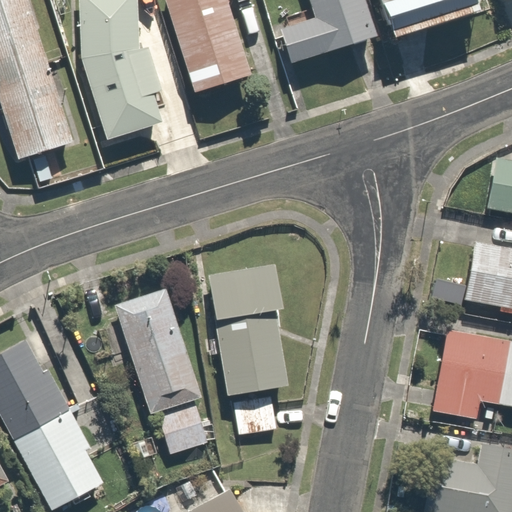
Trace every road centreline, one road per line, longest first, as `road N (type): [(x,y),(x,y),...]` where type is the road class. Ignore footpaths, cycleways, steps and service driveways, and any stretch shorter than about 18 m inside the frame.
road 1 (residential): [(328,511),(379,233),(373,186),(350,150)]
road 2 (residential): [(0,269),(90,230),(350,150)]
road 3 (residential): [(350,150),(511,88)]
